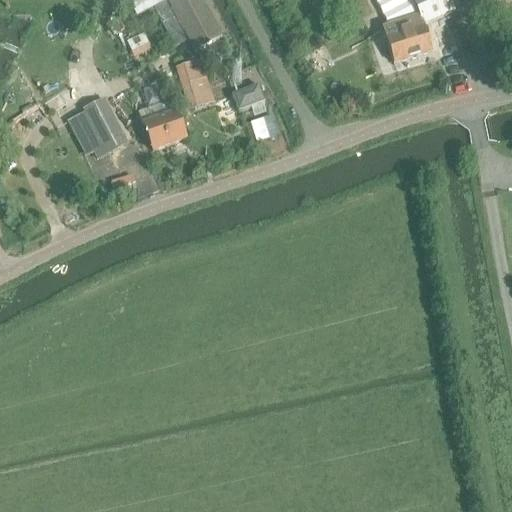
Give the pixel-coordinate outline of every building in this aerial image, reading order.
[(203,0),(127,0),(136,17),(168,0),(195,53),(223,38),(203,0)] [(373,0),(389,29),(382,31),(385,41),(393,67),(432,55),(424,29),(454,15),(447,0),(373,0)] [(144,38),(128,45),(135,60),(151,52),(144,38)] [(202,63),(177,70),(190,112),(215,104),(202,63)] [(239,114),(265,105),(259,88),(233,97),(239,114)] [(104,103),(83,114),(101,149),(94,153),(98,160),(126,145),(104,103)] [(172,104),(140,115),(152,152),(185,140),(177,115),(176,115),(172,104)]
